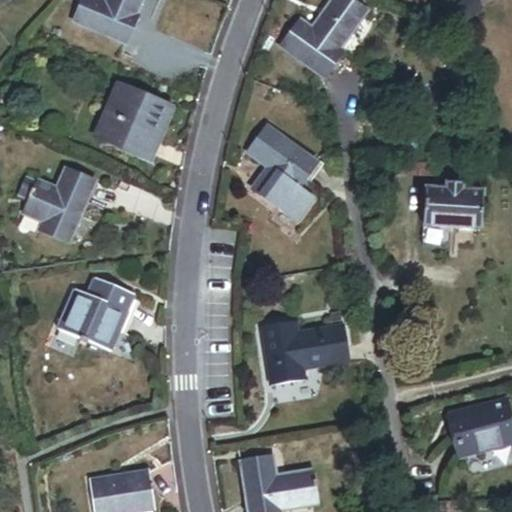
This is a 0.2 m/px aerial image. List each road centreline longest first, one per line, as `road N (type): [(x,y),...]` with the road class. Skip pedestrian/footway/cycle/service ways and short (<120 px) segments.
road 1 (residential): [(252,0),(214,112),(191,221),(183,381),(200,511)]
road 2 (residential): [(405,511),(348,146)]
